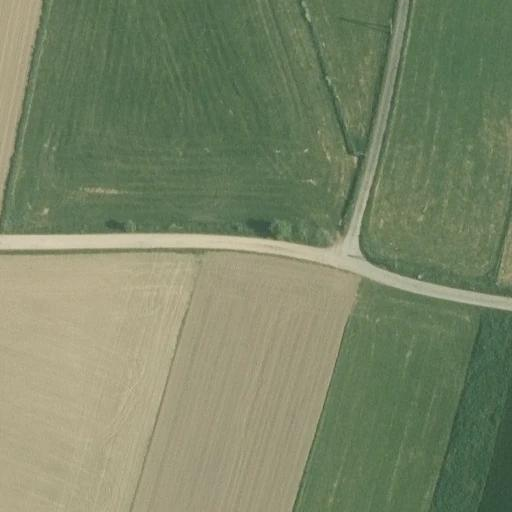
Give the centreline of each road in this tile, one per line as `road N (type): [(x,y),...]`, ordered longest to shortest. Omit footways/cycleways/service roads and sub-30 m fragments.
road 1 (track): [(0,240),(244,240),(328,253)]
road 2 (residential): [(328,253),(395,278),(511,300)]
